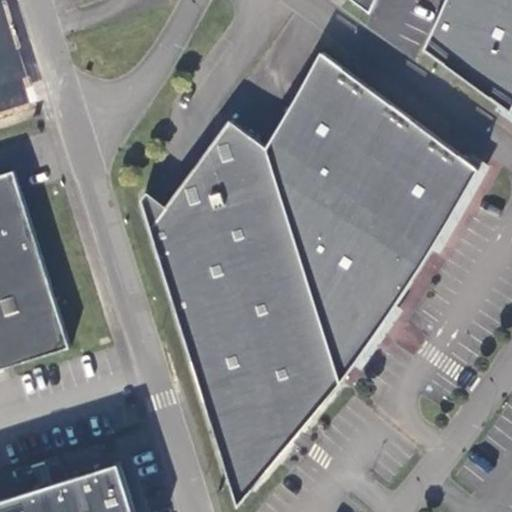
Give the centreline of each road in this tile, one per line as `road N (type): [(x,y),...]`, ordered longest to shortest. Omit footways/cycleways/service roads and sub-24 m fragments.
road 1 (unclassified): [(75,126),(199,511)]
road 2 (unclassified): [(300,0),(511,152)]
road 3 (tertiary): [(401,511),(511,364)]
road 4 (unclassified): [(75,126),(118,107),(152,72),(195,0)]
road 5 (unclassified): [(35,0),(75,126)]
